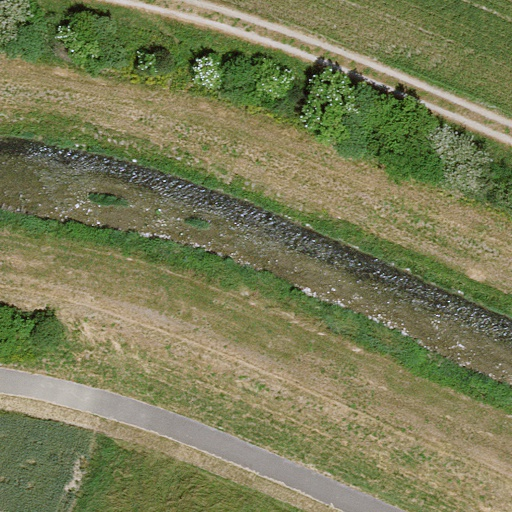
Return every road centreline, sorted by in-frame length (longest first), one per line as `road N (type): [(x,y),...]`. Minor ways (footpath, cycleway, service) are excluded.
road 1 (track): [(0,379),(91,400),(368,511)]
road 2 (track): [(511,131),(295,38),(148,0)]
